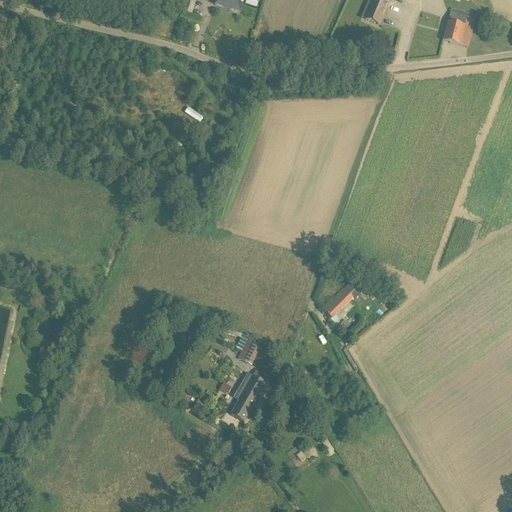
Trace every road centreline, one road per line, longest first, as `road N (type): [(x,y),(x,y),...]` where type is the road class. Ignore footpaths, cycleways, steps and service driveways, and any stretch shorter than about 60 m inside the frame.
road 1 (unclassified): [(511,61),(274,76),(0,7)]
road 2 (track): [(394,70),(308,304)]
